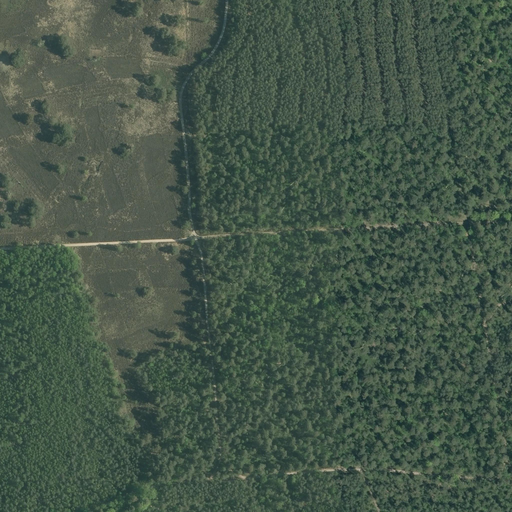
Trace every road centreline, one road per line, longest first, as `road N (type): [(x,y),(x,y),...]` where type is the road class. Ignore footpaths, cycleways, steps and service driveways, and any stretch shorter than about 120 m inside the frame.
road 1 (track): [(511,479),(383,469),(164,484),(97,511)]
road 2 (track): [(196,239),(511,222)]
road 3 (track): [(226,0),(216,46),(185,80),(180,100),(196,239)]
road 4 (track): [(196,239),(222,462),(208,482)]
road 5 (track): [(0,249),(196,239)]
road 6 (track): [(508,479),(493,318),(511,310)]
